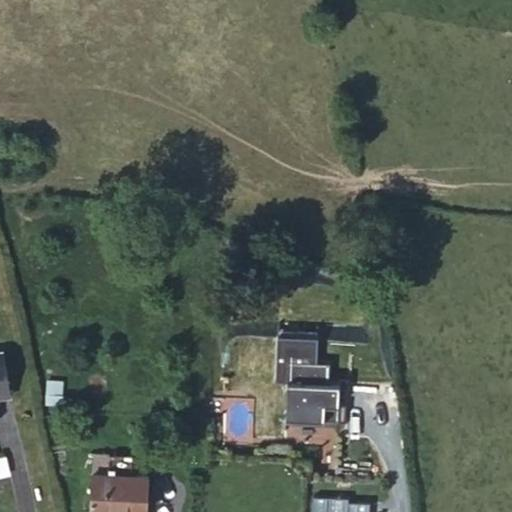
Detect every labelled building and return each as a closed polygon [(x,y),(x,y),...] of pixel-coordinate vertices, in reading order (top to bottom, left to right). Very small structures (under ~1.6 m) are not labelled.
[(0,396),(11,395),(3,351),(0,351),(0,396)] [(332,380),(333,359),(295,358),(293,415),(343,417),(343,380),(332,380)] [(118,511),(146,511),(147,475),(108,475),(109,454),(94,454),(91,511),(118,511)] [(6,457),(0,458),(0,473),(9,472),(6,457)] [(327,511),(328,497),(314,496),(313,511),(327,511)] [(341,511),(342,497),(328,497),(327,511),(341,511)] [(369,511),(370,503),(348,501),(347,511),(369,511)]
